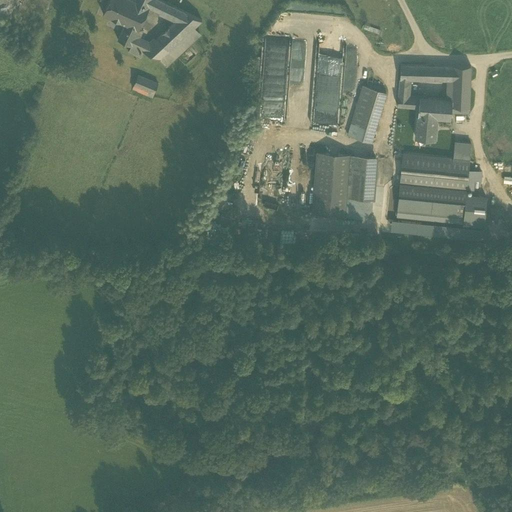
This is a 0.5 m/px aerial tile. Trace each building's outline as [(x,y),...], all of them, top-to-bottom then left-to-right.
[(132,0),(108,0),(103,13),(125,23),(129,15),(124,13),(127,6),(130,8),(132,0)] [(132,0),(130,8),(127,6),(124,13),(129,15),(125,23),(142,31),(143,28),(139,27),(149,6),(151,0),(132,0)] [(151,0),(149,6),(160,12),(165,2),(161,0),(151,0)] [(160,12),(167,15),(172,5),(165,2),(160,12)] [(184,11),(172,5),(167,15),(176,19),(184,11)] [(201,19),(184,11),(176,19),(157,37),(169,50),(180,39),(194,26),(201,19)] [(117,39),(134,46),(144,51),(148,40),(139,36),(142,31),(125,23),(117,39)] [(201,33),(194,26),(180,39),(187,46),(201,33)] [(83,36),(66,29),(57,52),(73,58),(83,36)] [(154,43),(148,40),(144,51),(158,57),(166,66),(187,46),(180,39),(169,50),(157,37),(154,43)] [(141,57),(144,51),(134,46),(131,52),(141,57)] [(188,47),(178,57),(185,64),(195,54),(188,47)] [(418,107),(419,97),(408,96),(409,79),(410,64),(400,64),(397,105),(418,107)] [(409,79),(426,79),(427,64),(410,64),(409,79)] [(453,65),(434,65),(434,79),(452,79),(453,65)] [(471,65),(453,65),(452,79),(452,99),(452,105),(468,106),(469,106),(471,65)] [(338,113),(337,113),(341,70),(318,68),(316,87),(318,90),(317,97),(316,97),(317,100),(317,110),(318,112),(317,119),(320,119),(321,116),(327,116),(323,118),(325,122),(337,123),(338,113)] [(138,74),(132,87),(153,96),(158,83),(138,74)] [(386,92),(363,85),(351,123),(374,130),(386,92)] [(417,115),(437,116),(450,118),(451,111),(452,105),(452,99),(419,97),(418,107),(417,115)] [(437,116),(417,115),(415,137),(434,139),(437,116)] [(374,130),(351,123),(348,134),(371,141),(374,130)] [(453,157),(469,158),(471,142),(455,141),(453,157)] [(350,154),(317,151),(312,211),(345,214),(350,154)] [(453,157),(403,152),(398,206),(464,212),(467,185),(468,168),(469,158),(453,157)] [(374,156),(354,154),(349,214),(366,215),(371,197),(374,156)] [(475,169),(468,168),(467,185),(473,185),(475,169)] [(267,198),(278,199),(279,195),(281,182),(269,181),(267,198)]
